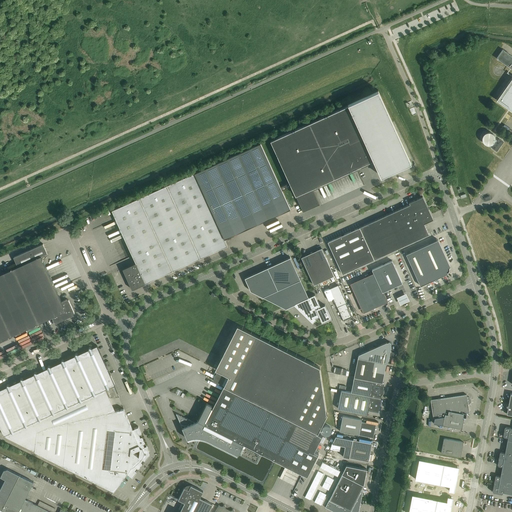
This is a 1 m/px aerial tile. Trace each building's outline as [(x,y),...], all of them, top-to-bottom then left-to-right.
[(511,55),(502,49),(501,51),(496,58),(510,68),(511,69),(511,68),(511,55)] [(511,77),(496,100),(511,110),(511,77)] [(348,105),(270,140),(290,183),(291,186),(295,195),(296,195),(303,211),(320,204),(312,187),(360,166),(361,167),(364,166),(374,161),(381,176),(411,162),(378,90),(366,95),(360,98),(348,103),(348,105)] [(492,144),(494,142),(495,141),(495,138),(495,136),(494,134),(492,133),(490,132),(488,132),(486,132),(484,133),(483,135),(482,137),(482,139),(483,141),(484,143),(486,144),(488,145),(490,145),(492,144)] [(495,144),(492,148),(497,151),(504,142),(499,138),(495,144)] [(194,172),(112,210),(116,219),(133,256),(136,263),(123,269),(132,289),(150,281),(187,264),(227,245),(224,238),(290,208),(282,190),(280,187),(260,143),(194,173),(194,172)] [(342,274),(374,259),(429,234),(424,223),(433,219),(423,196),(409,203),(410,204),(328,242),(342,274)] [(449,268),(449,267),(450,267),(438,240),(406,254),(420,286),(448,273),(447,272),(448,271),(449,270),(449,269),(449,268)] [(0,340),(39,323),(52,317),(54,322),(56,323),(74,315),(75,313),(69,300),(67,299),(62,301),(58,292),(56,289),(41,256),(47,253),(43,244),(14,257),(18,266),(0,274),(0,340)] [(301,257),(314,285),(334,276),(322,248),(301,257)] [(251,291),(283,308),(285,309),(294,304),(313,322),(316,319),(315,318),(319,316),(322,322),(331,318),(325,304),(321,306),(315,294),(308,297),(290,257),(245,278),(251,291)] [(364,312),(385,302),(387,301),(383,292),(402,283),(392,260),(372,270),(373,273),(351,283),(364,312)] [(329,289),(344,322),(344,321),(352,317),(346,303),(347,303),(339,284),(329,289)] [(406,293),(397,297),(398,299),(400,303),(400,304),(409,301),(409,299),(407,295),(406,293)] [(213,406),(212,408),(211,407),(212,405),(211,405),(207,402),(206,404),(198,420),(194,422),(176,413),(181,424),(185,426),(182,427),(187,439),(188,439),(187,438),(189,437),(191,435),(192,434),(194,431),(201,434),(256,462),(260,455),(259,455),(260,452),(307,476),(318,453),(314,451),(322,436),(317,434),(323,422),(327,414),(326,413),(319,368),(320,367),(237,325),(215,369),(228,376),(213,406)] [(374,347),(368,380),(382,383),(387,363),(390,352),(391,345),(390,345),(391,344),(391,343),(390,342),(389,342),(388,342),(387,342),(374,347)] [(0,426),(4,435),(4,434),(11,432),(13,432),(13,430),(24,425),(26,426),(27,424),(31,422),(38,419),(40,420),(41,418),(52,413),(54,414),(54,412),(60,409),(65,407),(67,408),(68,405),(79,401),(81,401),(82,399),(93,394),(95,395),(95,393),(105,389),(106,388),(108,389),(109,387),(115,384),(97,345),(92,348),(89,347),(88,349),(78,354),(76,353),(75,355),(64,360),(63,360),(62,359),(61,361),(51,366),(48,365),(47,368),(42,370),(37,373),(35,372),(34,374),(23,379),(21,378),(20,380),(18,381),(13,384),(12,384),(9,385),(7,384),(7,386),(0,389),(0,426)] [(358,355),(354,377),(368,380),(374,347),(358,355)] [(341,390),(341,391),(338,391),(338,393),(380,401),(382,393),(384,383),(382,383),(368,380),(354,377),(353,380),(352,386),(351,392),(341,390)] [(4,434),(4,435),(4,436),(35,451),(37,431),(48,426),(68,422),(115,411),(105,389),(95,393),(95,395),(93,394),(82,399),(81,401),(79,401),(68,405),(67,408),(65,407),(60,409),(54,412),(54,414),(52,413),(41,418),(40,420),(38,419),(31,422),(27,424),(26,426),(24,425),(13,430),(13,432),(11,432),(4,434)] [(336,406),(338,406),(338,408),(367,414),(368,410),(378,412),(380,401),(338,393),(336,406)] [(467,394),(431,400),(433,418),(435,418),(434,423),(443,425),(462,429),(464,418),(466,418),(467,414),(467,413),(469,413),(468,404),(469,404),(470,403),(471,401),(471,400),(471,399),(470,397),(468,397),(467,397),(467,394)] [(37,431),(35,451),(63,466),(108,488),(114,491),(116,488),(127,473),(129,475),(132,477),(137,471),(136,471),(144,460),(145,461),(149,455),(150,452),(147,445),(146,446),(141,434),(141,433),(139,426),(135,428),(133,429),(124,409),(115,411),(68,422),(48,426),(37,431)] [(343,416),(340,431),(373,437),(376,424),(361,421),(362,419),(343,416)] [(328,435),(330,435),(331,433),(332,432),(332,430),(332,428),(331,427),(330,426),(328,425),(326,425),(325,426),(324,427),(323,428),(322,430),(322,431),(323,433),(324,434),(325,435),(327,435),(328,435)] [(493,488),(492,491),(493,492),(501,494),(503,493),(503,492),(511,493),(511,428),(506,427),(505,429),(504,429),(503,436),(504,437),(508,438),(505,453),(501,452),(501,454),(499,454),(498,463),(499,464),(498,466),(502,467),(500,476),(496,475),(496,478),(495,478),(493,488)] [(336,436),(332,443),(345,446),(343,456),(349,458),(368,461),(372,443),(336,436)] [(441,453),(461,457),(463,442),(444,438),(441,453)] [(419,459),(415,479),(450,486),(449,491),(454,492),(459,467),(419,459)] [(342,474),(325,507),(334,511),(358,511),(363,490),(362,490),(364,485),(367,469),(346,465),(341,474),(342,474)] [(0,489),(0,508),(2,509),(0,511),(68,511),(67,511),(66,511),(61,509),(59,511),(50,511),(25,499),(34,482),(7,469),(4,470),(1,477),(5,479),(0,489)] [(179,511),(178,511),(208,511),(212,504),(200,498),(203,491),(197,488),(191,485),(189,485),(187,485),(185,486),(184,487),(184,488),(178,500),(184,503),(179,511)] [(412,494),(409,511),(450,511),(453,497),(448,496),(447,501),(412,494)]
